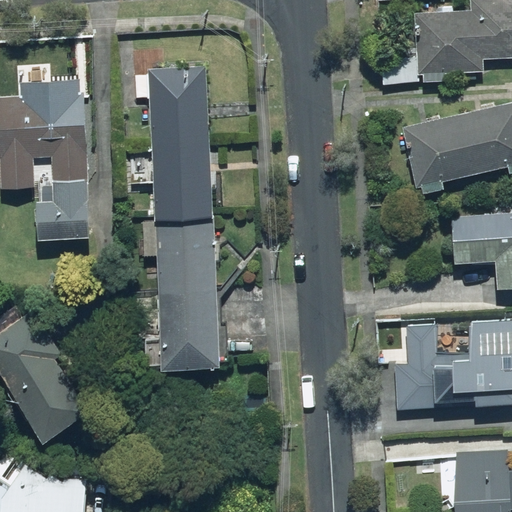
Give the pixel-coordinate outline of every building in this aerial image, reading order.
[(511,0),(468,0),(469,9),(414,10),(415,60),(378,60),(379,84),(442,83),(442,75),(483,75),(483,61),(511,60),(511,0)] [(221,366),(213,217),(205,67),(148,69),(156,220),(164,368),(221,366)] [(88,181),(86,97),(78,97),(78,81),(24,83),(24,98),(0,98),(0,108),(2,188),(38,187),(38,159),(52,159),(53,182),(53,199),(40,199),(41,238),(95,237),(93,181),(88,181)] [(511,100),(397,126),(411,187),(503,167),(504,172),(511,170),(511,100)] [(511,213),(453,211),(451,268),(462,268),(462,260),(490,261),(489,286),(511,286),(511,213)] [(94,408),(32,312),(0,332),(0,372),(44,440),(94,408)] [(438,325),(406,323),(404,376),(394,375),(392,409),(444,412),(445,393),(468,394),(468,405),(508,407),(510,358),(511,358),(511,315),(469,313),(467,353),(437,351),(438,325)] [(64,463),(46,451),(38,460),(20,442),(0,461),(0,511),(81,511),(82,510),(102,511),(103,468),(64,463)] [(506,450),(455,451),(456,511),(511,511),(511,469),(507,470),(506,450)]
